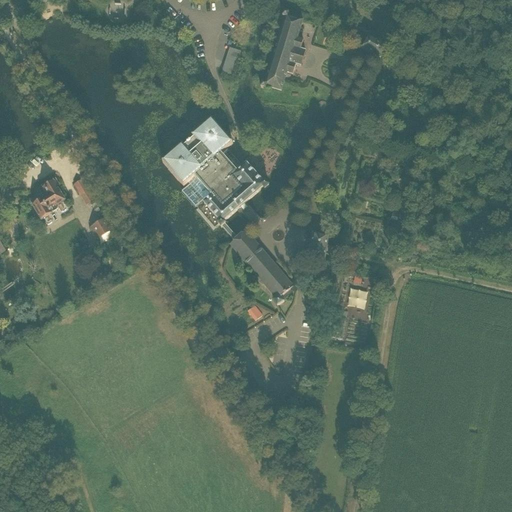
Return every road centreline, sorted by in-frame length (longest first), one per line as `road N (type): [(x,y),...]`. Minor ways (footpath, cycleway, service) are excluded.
road 1 (track): [(0,23),(309,511)]
road 2 (track): [(355,511),(395,267)]
